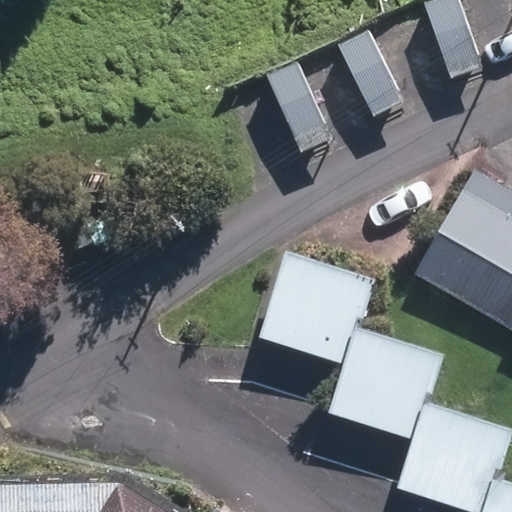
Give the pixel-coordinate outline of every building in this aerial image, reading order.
[(511,241),(438,197),(372,306),(511,390),(511,241)] [(253,361),(324,383),(353,290),(281,268),(253,361)] [(322,438),(394,460),(422,367),(351,346),(322,438)] [(393,511),(471,511),(492,446),(420,424),(393,511)] [(135,511),(135,496),(0,498),(0,511),(135,511)] [(483,511),(511,511),(511,508),(487,501),(483,511)]
